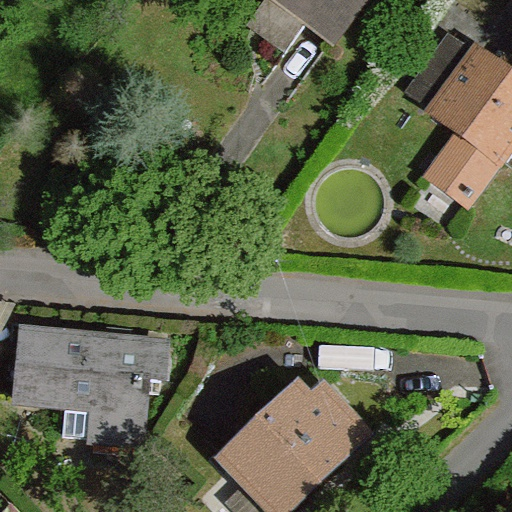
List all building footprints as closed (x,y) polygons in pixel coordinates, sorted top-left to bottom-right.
[(275,0),(332,41),(361,0),(275,0)] [(511,152),(511,78),(480,55),(436,116),(461,136),(432,177),(472,208),(511,152)] [(0,303),(0,335),(14,304),(0,303)] [(165,349),(26,338),(21,402),(100,408),(97,440),(141,444),(145,382),(162,383),(165,349)] [(299,393),(228,462),(277,511),(289,511),(354,450),(335,430),(349,417),(326,393),(312,406),(299,393)]
